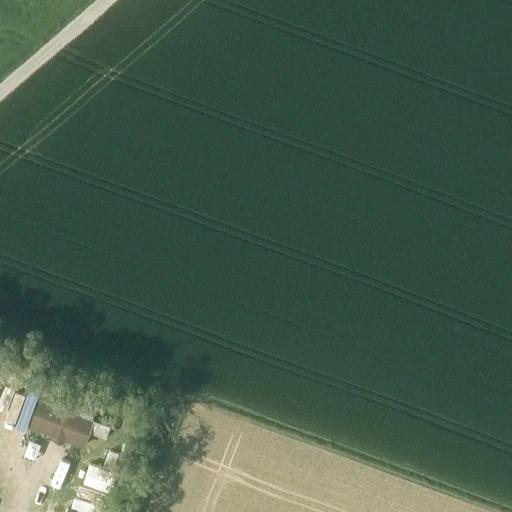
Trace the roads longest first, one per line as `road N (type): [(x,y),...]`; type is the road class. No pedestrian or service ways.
road 1 (track): [(499,511),(0,323)]
road 2 (track): [(0,92),(107,0)]
road 3 (track): [(154,511),(194,397)]
